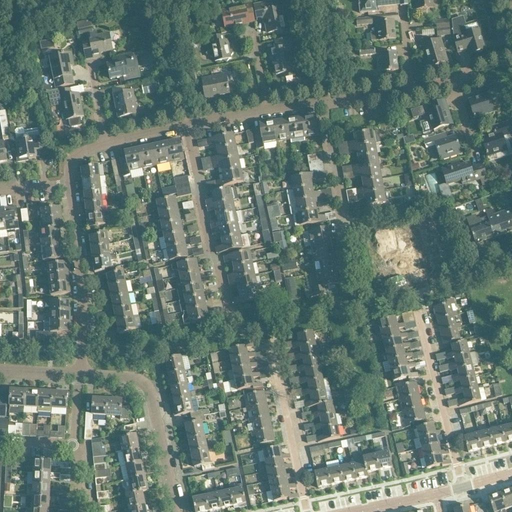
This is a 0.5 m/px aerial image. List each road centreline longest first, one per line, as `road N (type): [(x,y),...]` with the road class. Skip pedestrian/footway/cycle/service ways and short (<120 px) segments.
road 1 (residential): [(179,511),(148,387),(79,375)]
road 2 (residential): [(228,317),(185,125)]
road 3 (residential): [(79,375),(82,287),(70,182)]
road 4 (residential): [(350,284),(323,102)]
road 5 (residential): [(462,490),(418,312)]
road 6 (residential): [(307,511),(270,340)]
road 7 (residential): [(411,89),(453,82),(489,187)]
